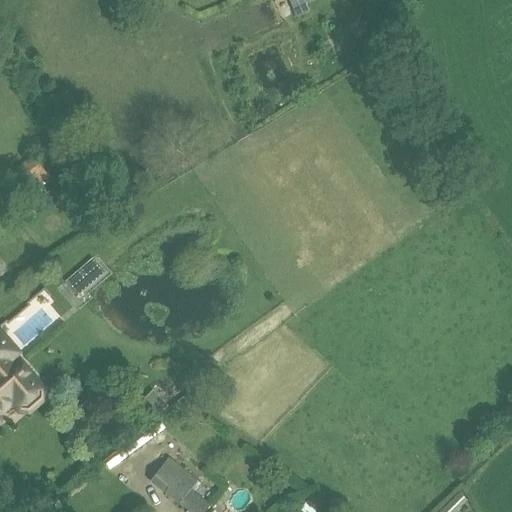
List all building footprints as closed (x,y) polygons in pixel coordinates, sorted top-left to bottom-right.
[(288,0),(293,10),(312,0),(288,0)] [(14,172),(25,185),(44,170),(33,156),(14,172)] [(71,300),(80,301),(86,296),(86,287),(84,285),(88,282),(97,291),(114,274),(97,255),(79,271),(79,270),(73,276),(69,276),(63,283),(63,290),(71,300)] [(33,350),(59,321),(46,309),(19,338),(33,350)] [(0,417),(0,416),(0,412),(11,404),(19,415),(31,416),(48,401),(47,390),(15,355),(18,353),(0,332),(0,417)] [(79,423),(77,397),(56,398),(58,424),(79,423)] [(131,447),(127,458),(141,463),(145,452),(131,447)] [(152,483),(188,511),(206,511),(212,506),(191,489),(197,481),(185,471),(169,459),(152,483)] [(440,511),(456,511),(468,501),(460,493),(440,511)] [(310,511),(324,511),(326,509),(314,499),(307,508),(310,511)]
